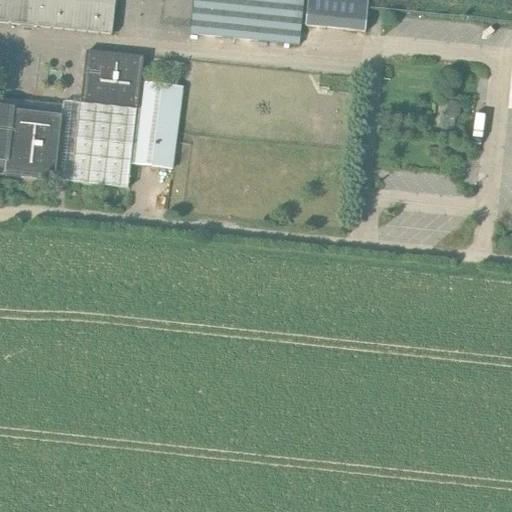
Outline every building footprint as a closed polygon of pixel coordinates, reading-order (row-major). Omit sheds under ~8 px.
[(0,0),(0,23),(102,35),(105,0),(0,0)] [(193,0),(191,29),(190,36),(298,46),(302,0),(193,0)] [(364,0),(308,0),(306,26),(365,32),(368,0),(364,0)] [(0,176),(4,177),(4,176),(108,188),(125,190),(134,111),(135,111),(141,58),(124,57),(85,52),(79,105),(61,103),(44,101),(44,104),(0,98),(0,176)] [(143,84),(132,164),(171,170),(174,144),(176,135),(182,89),(143,84)]
